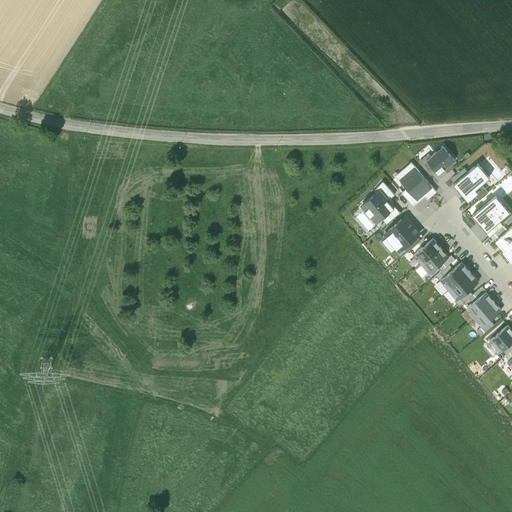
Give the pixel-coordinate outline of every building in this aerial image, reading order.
[(443,145),(430,156),(426,159),(436,171),(438,174),(455,160),(443,145)] [(426,159),(430,156),(428,153),(419,161),(430,175),(436,171),(426,159)] [(413,206),(425,196),(427,199),(436,191),(411,162),(395,175),(406,188),(401,192),(413,206)] [(490,177),(478,163),(468,171),(454,183),(453,184),(468,201),(475,195),(479,200),(488,192),(481,184),(490,177)] [(450,179),(454,183),(468,171),(465,167),(450,179)] [(381,218),(394,207),(391,203),(392,202),(389,199),(395,194),(384,181),(382,181),(373,190),(375,192),(360,205),(375,223),(381,218)] [(510,212),(496,195),(472,215),(481,225),(480,226),(489,237),(494,233),(503,225),(499,221),(510,212)] [(381,218),(386,224),(400,212),(392,202),(391,203),(394,207),(381,218)] [(420,233),(405,215),(384,233),(399,251),(403,248),(417,236),(420,233)] [(503,225),(494,233),(498,238),(507,230),(503,225)] [(511,225),(507,230),(498,238),(495,240),(504,250),(511,243),(511,225)] [(403,248),(407,252),(421,240),(417,236),(403,248)] [(441,247),(433,238),(413,255),(421,264),(441,247)] [(503,251),(511,261),(511,260),(511,243),(504,250),(503,251)] [(441,247),(421,264),(429,274),(438,266),(449,257),(441,247)] [(449,257),(438,266),(441,270),(449,264),(455,259),(451,254),(449,257)] [(469,270),(462,261),(453,269),(440,279),(448,289),(469,270)] [(440,279),(453,269),(449,264),(441,270),(435,275),(439,280),(440,279)] [(478,281),(469,270),(448,289),(457,299),(468,290),(478,281)] [(472,294),(469,298),(473,302),(485,291),(486,290),(482,286),(472,294)] [(472,294),(468,290),(457,299),(455,301),(459,306),(469,298),(472,294)] [(493,300),(485,291),(473,302),(466,308),(474,317),(493,300)] [(501,310),(493,300),(474,317),(481,326),(490,319),(501,310)] [(476,331),(480,336),(494,324),(490,319),(481,326),(476,331)] [(511,341),(511,330),(507,325),(489,340),(499,352),(511,343),(511,341)] [(505,356),(511,349),(511,344),(511,343),(499,352),(497,354),(501,359),(505,356)]
